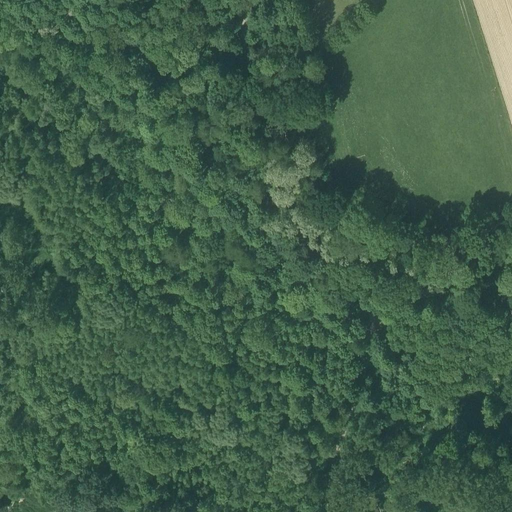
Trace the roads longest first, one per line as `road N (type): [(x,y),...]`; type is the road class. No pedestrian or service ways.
road 1 (track): [(8,0),(121,43),(171,75),(299,246),(368,304)]
road 2 (track): [(368,304),(511,405)]
